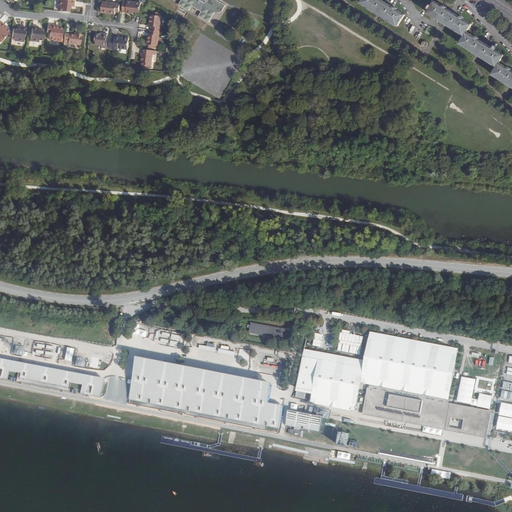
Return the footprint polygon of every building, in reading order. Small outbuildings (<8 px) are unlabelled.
[(61,9),(61,13),(70,14),(71,10),(70,10),(70,7),(72,7),(75,8),(75,2),(61,0),(59,0),(59,8),(61,9)] [(183,0),(180,6),(190,12),(193,7),(202,13),(200,18),(209,24),(215,14),(216,15),(218,14),(220,15),(221,14),(223,13),(226,7),(214,0),(210,0),(208,3),(203,0),(183,0)] [(361,0),(360,2),(398,26),(405,14),(396,9),(397,7),(394,6),(393,7),(381,0),(361,0)] [(434,1),(428,12),(464,35),(460,43),(497,66),(492,73),(511,85),(511,70),(511,68),(509,66),(508,68),(499,62),(504,55),(496,49),(496,48),(493,46),(492,47),(479,39),(479,38),(476,35),(475,37),(467,31),(471,24),(463,19),(464,18),(461,15),(460,17),(446,8),(447,7),(444,5),(443,6),(434,1)] [(116,12),(120,13),(121,4),(104,2),(102,13),(111,14),(116,14),(116,12)] [(124,13),(134,14),(134,13),(136,13),(141,14),(142,4),(125,2),(124,13)] [(152,31),(160,32),(162,17),(152,16),(151,24),(152,24),(151,27),(153,27),(152,31)] [(0,42),(0,43),(9,33),(6,30),(4,28),(5,27),(0,21),(0,42)] [(13,28),(12,37),(15,38),(15,40),(24,42),(26,26),(20,25),(19,28),(19,30),(17,29),(13,28)] [(63,30),(59,29),(57,29),(57,27),(49,26),(48,33),(51,34),(50,41),(53,41),(53,43),(61,44),(63,30)] [(39,43),(43,44),(44,34),(40,33),(40,34),(38,34),(38,32),(38,30),(32,29),(32,30),(31,38),(30,44),(38,45),(39,43)] [(158,47),(160,32),(152,31),(151,31),(151,35),(150,38),(149,38),(148,45),(150,46),(158,47)] [(106,49),(109,49),(111,38),(107,37),(108,35),(103,34),(103,36),(100,35),(96,35),(95,45),(104,46),(106,46),(106,49)] [(65,35),(64,44),(68,44),(68,45),(80,47),(82,36),(77,35),(77,37),(75,37),(65,35)] [(111,38),(109,49),(119,51),(119,49),(128,50),(130,39),(124,38),(124,39),(122,39),(122,38),(116,37),(115,38),(111,38)] [(158,56),(158,52),(147,50),(146,54),(144,54),(144,58),(143,57),(142,63),(143,63),(142,67),(143,67),(152,68),(153,68),(155,56),(158,56)] [(252,322),(250,333),(280,338),(281,334),(284,335),(286,328),(252,322)] [(459,350),(370,333),(364,362),(303,350),(295,388),(311,392),(310,402),(355,410),(360,382),(449,399),(459,350)] [(451,400),(371,384),(371,388),(369,387),(364,415),(488,437),(493,411),(450,403),(451,400)]
